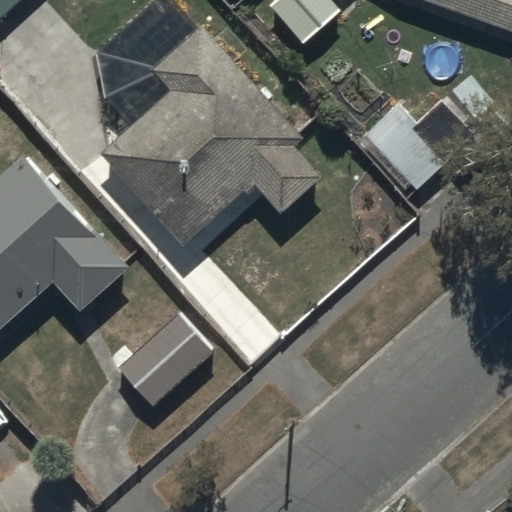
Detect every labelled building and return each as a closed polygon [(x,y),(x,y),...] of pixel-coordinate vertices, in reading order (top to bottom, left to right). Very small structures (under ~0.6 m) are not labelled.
[(0,0),(0,29),(30,0),(0,0)] [(268,0),(265,3),(270,8),(307,48),(340,17),(330,6),(336,0),(268,0)] [(511,0),(474,0),(511,11),(511,0)] [(302,162),(198,40),(88,134),(192,255),(302,162)] [(359,129),(416,186),(420,190),(453,157),(391,96),(359,129)] [(0,337),(104,248),(11,141),(0,151),(0,337)] [(182,319),(123,372),(156,408),(215,356),(182,319)]
